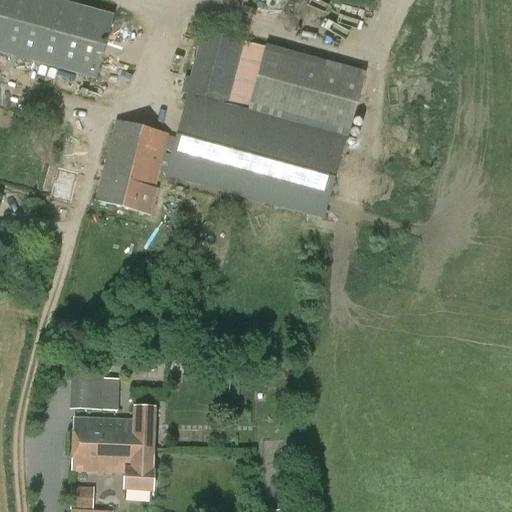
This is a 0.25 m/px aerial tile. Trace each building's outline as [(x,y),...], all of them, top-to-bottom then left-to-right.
[(111,17),(48,0),(0,0),(0,53),(94,79),(111,17)] [(364,74),(208,31),(203,48),(207,49),(197,82),(194,81),(189,98),(193,100),(171,179),(324,221),(346,142),(346,140),(364,74)] [(166,177),(176,140),(168,138),(169,135),(116,121),(95,201),(151,216),(158,190),(155,189),(158,175),(166,177)] [(72,202),(79,174),(62,169),(55,197),(72,202)] [(70,367),(70,410),(119,410),(119,380),(104,380),(104,368),(70,367)] [(75,419),(74,446),(153,449),(155,410),(134,409),(133,421),(75,419)] [(153,449),(74,446),(73,472),(126,474),(126,491),(152,492),(153,449)] [(71,488),(71,510),(93,510),(93,488),(71,488)]
